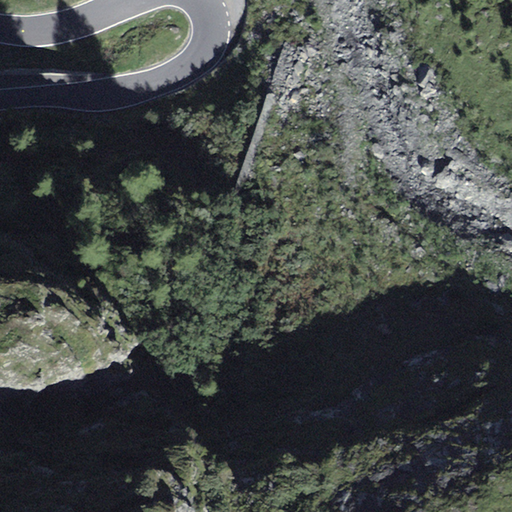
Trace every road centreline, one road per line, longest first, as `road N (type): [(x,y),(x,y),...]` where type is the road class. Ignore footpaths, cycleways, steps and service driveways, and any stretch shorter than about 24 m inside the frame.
road 1 (tertiary): [(0,99),(124,89),(168,77),(207,45),(201,0)]
road 2 (tertiary): [(129,0),(54,27),(0,27)]
